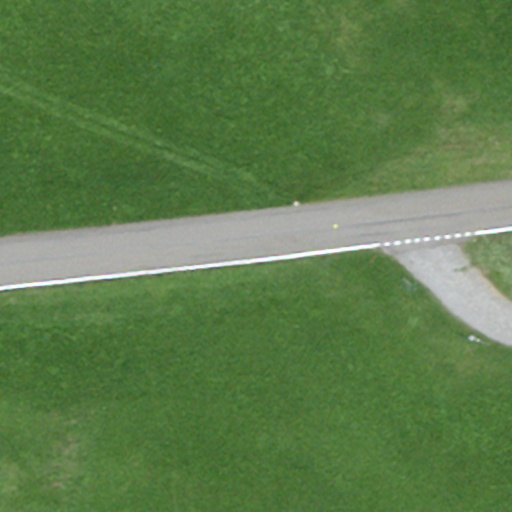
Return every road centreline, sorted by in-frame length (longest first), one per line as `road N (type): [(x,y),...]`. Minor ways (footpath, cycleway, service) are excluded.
road 1 (primary): [(0,264),(511,205)]
road 2 (track): [(511,324),(474,302),(436,262),(418,215)]
